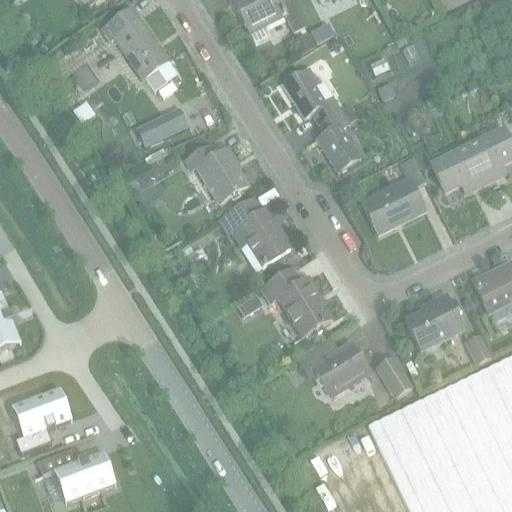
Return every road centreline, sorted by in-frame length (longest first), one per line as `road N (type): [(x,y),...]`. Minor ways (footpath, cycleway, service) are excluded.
road 1 (residential): [(511,236),(397,290),(369,294),(348,274),(177,0)]
road 2 (tertiary): [(254,511),(127,308)]
road 3 (tertiary): [(127,308),(0,114)]
road 4 (residential): [(67,348),(0,240)]
